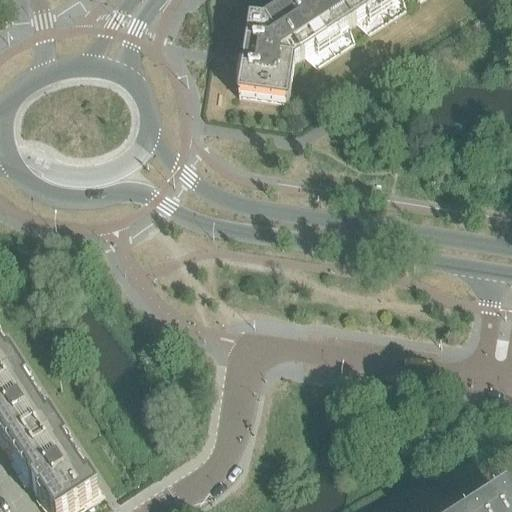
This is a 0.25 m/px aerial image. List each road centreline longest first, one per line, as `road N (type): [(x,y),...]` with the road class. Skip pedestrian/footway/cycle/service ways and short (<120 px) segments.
road 1 (secondary): [(7,162),(35,188),(70,200),(137,192),(209,229),(511,277)]
road 2 (secondary): [(511,250),(212,196),(146,138),(143,104),(119,73)]
road 3 (residential): [(163,511),(219,473),(250,349),(498,380)]
